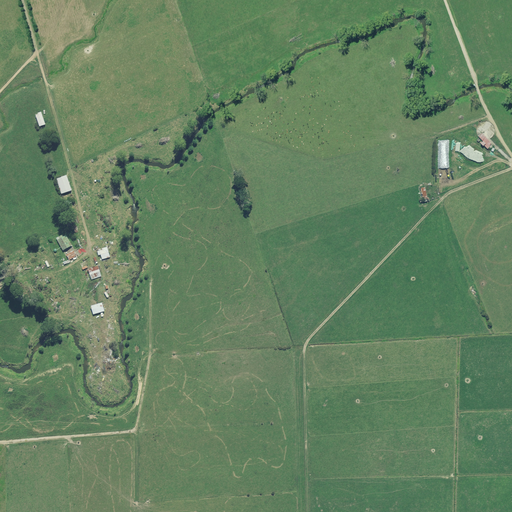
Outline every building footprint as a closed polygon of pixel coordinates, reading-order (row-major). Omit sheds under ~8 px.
[(46,125),(42,113),(36,114),(40,127),(46,125)] [(494,143),(483,133),(480,137),(484,140),(482,143),(489,149),(494,143)] [(72,191),(67,176),(57,179),(62,194),(72,191)] [(424,203),(430,201),(429,198),(428,198),(425,188),(421,189),(424,203)] [(64,237),(63,235),(57,238),(64,251),(72,246),(66,235),(64,237)] [(111,257),(108,247),(100,249),(100,251),(98,251),(99,255),(101,255),(103,260),(111,257)] [(67,255),(69,260),(73,258),(74,260),(79,257),(75,251),(67,255)] [(102,276),(98,266),(89,269),(92,280),(102,276)] [(105,311),(102,303),(91,306),(94,315),(105,311)]
